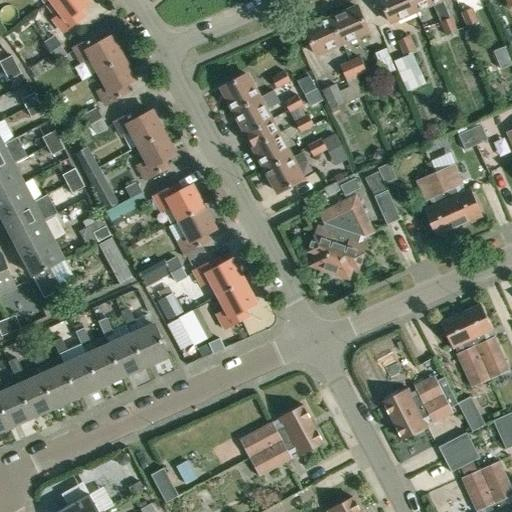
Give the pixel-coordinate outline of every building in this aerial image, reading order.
[(88,3),(86,0),(52,0),(51,1),(62,15),(52,22),(62,33),(84,17),(79,10),(88,3)] [(416,12),(411,0),(379,0),(390,23),(416,12)] [(434,9),(444,5),(442,1),(441,0),(411,0),(416,12),(432,5),(434,9)] [(450,19),(444,5),(434,9),(441,23),(446,37),(456,32),(450,19)] [(331,19),(342,44),(368,33),(357,8),(331,19)] [(471,10),(450,19),(456,32),(464,29),(472,49),(478,45),(475,38),(482,34),(477,23),(471,10)] [(342,44),(331,19),(304,31),(315,56),(342,44)] [(98,73),(123,59),(111,37),(100,43),(96,37),(73,50),(80,63),(89,58),(98,73)] [(44,44),(50,53),(60,47),(53,38),(44,44)] [(408,38),(398,42),(404,55),(408,53),(412,52),(413,51),(408,38)] [(66,56),(60,47),(50,53),(56,62),(66,56)] [(426,83),(412,52),(408,53),(409,55),(394,61),(407,91),(426,83)] [(0,64),(4,72),(16,65),(11,56),(0,61),(0,64)] [(134,80),(123,59),(98,73),(106,88),(97,93),(104,106),(128,93),(124,86),(134,80)] [(346,82),(356,78),(365,74),(359,59),(339,67),(346,82)] [(16,65),(4,72),(8,81),(20,74),(16,65)] [(285,73),(272,80),(278,89),(290,82),(285,73)] [(222,88),(234,112),(259,98),(247,75),(222,88)] [(336,85),(322,91),(330,110),(344,104),(336,85)] [(25,109),(38,103),(33,95),(21,102),(25,109)] [(298,96),(285,103),(290,113),(303,106),(298,96)] [(259,98),(234,112),(247,136),(272,122),(259,98)] [(38,103),(25,109),(31,120),(43,113),(38,103)] [(86,115),(91,125),(101,119),(96,110),(86,115)] [(138,147),(164,134),(152,112),(141,118),(138,111),(114,124),(121,137),(130,132),(138,147)] [(308,117),(295,123),(300,133),(313,126),(308,117)] [(107,130),(101,119),(91,125),(96,135),(107,130)] [(481,125),(469,130),(476,145),(488,140),(481,125)] [(476,145),(469,130),(458,135),(465,150),(476,145)] [(42,138),(46,147),(59,140),(54,131),(42,138)] [(265,170),(290,156),(278,133),(253,146),(265,170)] [(341,144),(335,133),(322,140),(328,151),(341,144)] [(164,134),(138,147),(147,163),(138,168),(145,181),(169,168),(165,161),(175,155),(164,134)] [(4,145),(0,146),(0,170),(14,164),(27,157),(17,138),(4,145)] [(59,140),(46,147),(51,156),(63,149),(59,140)] [(321,141),(308,147),(313,157),(326,150),(321,141)] [(303,180),(295,166),(306,160),(301,151),(290,156),(265,170),(278,194),(303,180)] [(95,157),(80,164),(85,174),(86,175),(100,168),(100,167),(95,157)] [(384,184),(396,178),(389,163),(377,168),(384,184)] [(14,164),(0,170),(0,195),(24,183),(14,164)] [(454,164),(435,172),(459,227),(482,216),(470,189),(461,193),(459,187),(463,185),(454,164)] [(114,193),(100,168),(86,175),(99,200),(114,193)] [(62,175),(67,184),(79,178),(75,169),(62,175)] [(436,237),(459,227),(435,172),(416,181),(425,202),(430,200),(432,206),(424,209),(436,237)] [(79,178),(67,184),(72,193),(84,187),(79,178)] [(340,186),(345,196),(360,188),(355,178),(340,186)] [(24,183),(0,195),(0,214),(2,218),(34,202),(24,183)] [(125,189),(131,199),(141,193),(136,184),(125,189)] [(178,222),(204,208),(192,187),(181,192),(177,185),(154,198),(161,211),(170,206),(178,222)] [(387,226),(400,220),(387,190),(374,196),(387,226)] [(146,203),(141,193),(131,199),(136,209),(146,203)] [(34,202),(2,218),(12,237),(44,221),(56,214),(46,195),(34,202)] [(309,266),(329,273),(356,195),(318,214),(322,223),(323,224),(322,227),(318,226),(314,237),(313,236),(308,252),(313,254),(309,266)] [(356,195),(329,273),(349,280),(353,267),(359,269),(364,254),(363,253),(367,243),(362,241),(364,237),(365,238),(375,233),(356,195)] [(204,208),(178,222),(186,237),(177,242),(184,255),(208,242),(205,235),(215,230),(204,208)] [(44,221),(12,237),(22,257),(54,240),(44,221)] [(93,235),(97,243),(109,236),(105,229),(93,235)] [(99,244),(107,259),(120,252),(112,237),(110,238),(99,244)] [(54,240),(22,257),(34,279),(44,298),(61,289),(59,285),(74,277),(65,259),(54,240)] [(0,294),(16,287),(2,254),(0,255),(0,294)] [(166,264),(171,274),(181,269),(175,258),(166,264)] [(210,280),(218,295),(243,282),(232,261),(221,266),(218,259),(193,272),(200,285),(210,280)] [(186,278),(181,269),(171,274),(176,284),(186,278)] [(243,282),(218,295),(226,311),(217,316),(224,329),(248,317),(244,310),(255,304),(243,282)] [(173,293),(172,294),(162,299),(157,302),(168,320),(183,312),(173,293)] [(461,314),(491,380),(510,371),(494,336),(490,338),(487,333),(492,331),(480,305),(461,314)] [(128,309),(121,313),(128,328),(136,324),(128,309)] [(197,310),(179,319),(193,348),(211,338),(197,310)] [(472,388),(491,380),(461,314),(441,322),(453,349),(458,346),(460,352),(456,354),(472,388)] [(6,321),(12,334),(20,331),(14,318),(6,321)] [(106,319),(98,323),(105,338),(113,335),(106,319)] [(12,334),(6,321),(0,324),(0,335),(1,339),(12,334)] [(131,336),(145,368),(168,357),(154,325),(131,336)] [(84,329),(75,333),(83,348),(91,345),(84,329)] [(145,368),(131,336),(108,346),(123,378),(145,368)] [(61,339),(53,343),(60,359),(68,355),(61,339)] [(219,340),(208,344),(213,354),(223,350),(219,340)] [(123,378),(108,346),(86,356),(100,388),(123,378)] [(39,349),(31,353),(38,369),(45,365),(39,349)] [(100,388),(86,356),(64,366),(78,398),(100,388)] [(16,360),(8,363),(15,379),(23,375),(16,360)] [(78,398),(64,366),(41,376),(56,408),(78,398)] [(33,418),(56,408),(41,376),(19,386),(33,418)] [(392,421),(451,390),(444,377),(437,381),(434,376),(414,387),(416,390),(411,393),(408,388),(382,402),(392,421)] [(19,386),(0,394),(0,404),(11,428),(33,418),(19,386)] [(457,403),(451,390),(392,421),(402,440),(427,427),(425,422),(430,419),(432,423),(453,413),(451,408),(458,404),(457,403)] [(457,403),(458,404),(472,432),(485,425),(470,397),(457,403)] [(0,432),(11,428),(0,404),(0,432)] [(239,440),(249,458),(313,424),(303,405),(278,419),(280,424),(275,426),(273,422),(239,440)] [(506,450),(511,447),(511,429),(506,415),(493,421),(506,450)] [(323,443),(313,424),(249,458),(259,477),(292,459),(290,455),(295,452),(298,457),(323,443)] [(438,447),(445,460),(473,445),(466,433),(438,447)] [(479,458),(473,445),(445,460),(451,473),(479,458)] [(197,478),(188,460),(177,466),(186,484),(197,478)] [(511,489),(499,461),(480,469),(499,511),(511,511),(511,501),(510,498),(511,496),(511,489)] [(151,475),(166,503),(179,496),(163,468),(151,475)] [(499,511),(480,469),(461,478),(476,511),(477,511),(481,510),(481,511),(499,511)] [(139,482),(128,488),(132,495),(143,489),(139,482)] [(98,511),(89,495),(59,511),(98,511)] [(360,511),(352,497),(327,511),(360,511)]
